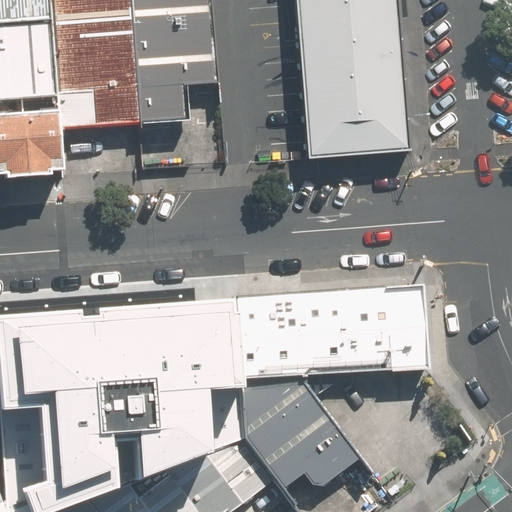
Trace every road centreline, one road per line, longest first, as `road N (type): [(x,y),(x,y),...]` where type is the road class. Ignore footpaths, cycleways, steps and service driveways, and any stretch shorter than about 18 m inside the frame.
road 1 (residential): [(0,251),(483,215)]
road 2 (residential): [(471,0),(483,215)]
road 3 (residential): [(511,366),(495,317),(483,215)]
